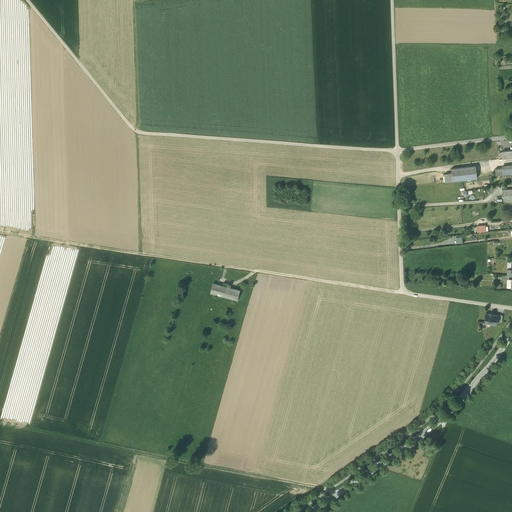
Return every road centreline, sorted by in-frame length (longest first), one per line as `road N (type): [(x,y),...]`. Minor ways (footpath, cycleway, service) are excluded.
road 1 (track): [(397,151),(138,132),(26,0)]
road 2 (track): [(0,426),(336,494)]
road 3 (unclassified): [(311,511),(442,417),(511,333)]
road 4 (track): [(0,234),(256,271)]
road 5 (track): [(135,0),(142,257)]
road 6 (track): [(397,151),(402,292),(511,309)]
road 7 (track): [(402,292),(256,271),(243,280)]
road 8 (track): [(391,0),(397,151)]
